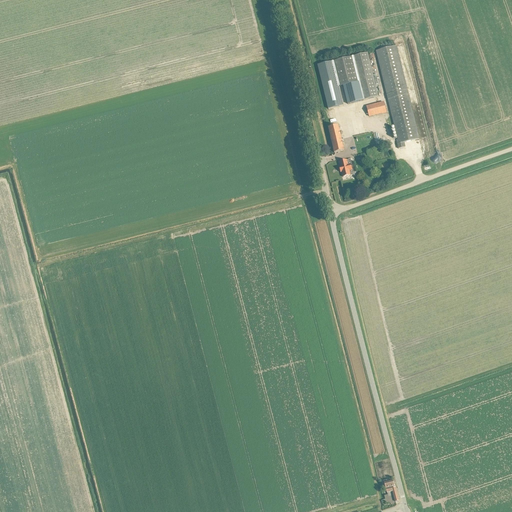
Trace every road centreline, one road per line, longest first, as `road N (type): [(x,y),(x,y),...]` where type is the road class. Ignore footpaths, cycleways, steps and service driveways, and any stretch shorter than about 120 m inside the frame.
road 1 (unclassified): [(404,505),(330,213)]
road 2 (unclassified): [(330,213),(277,0)]
road 3 (unclassified): [(330,213),(511,149)]
road 4 (unknown): [(317,160),(347,152),(347,116),(366,114),(390,128),(422,181)]
